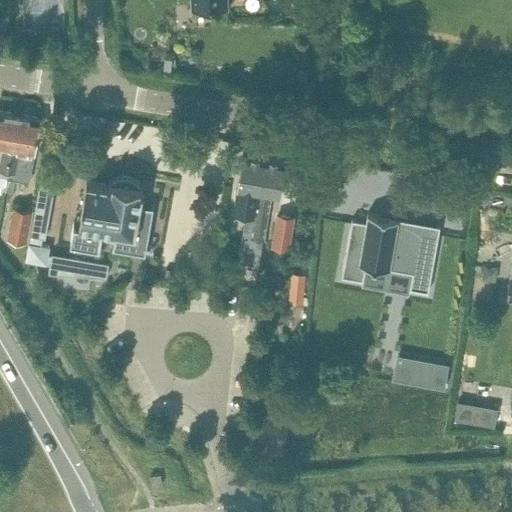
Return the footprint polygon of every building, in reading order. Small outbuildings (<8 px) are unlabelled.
[(0,110),(0,145),(2,146),(0,155),(0,170),(7,172),(17,113),(3,111),(0,110)] [(40,117),(17,113),(7,172),(4,189),(13,191),(16,178),(28,180),(40,117)] [(243,153),(233,211),(244,213),(242,228),(252,230),(253,226),(254,220),(258,192),(264,157),(243,153)] [(251,236),(248,252),(260,254),(263,238),(265,222),(270,195),(280,196),(281,191),(283,180),(286,161),(264,157),(258,192),(254,220),(253,226),(252,230),(251,236)] [(73,222),(70,239),(76,240),(100,245),(102,236),(117,239),(115,247),(146,253),(154,206),(151,206),(140,204),(143,186),(109,180),(108,184),(86,180),(83,200),(79,223),(73,222)] [(40,182),(30,234),(42,237),(45,237),(55,184),(40,182)] [(26,243),(31,209),(13,206),(7,240),(26,243)] [(344,260),(341,276),(363,279),(366,263),(405,270),(413,272),(410,288),(428,291),(430,280),(440,225),(436,224),(435,233),(429,232),(422,231),(422,228),(423,225),(403,221),(379,217),(379,214),(367,212),(366,221),(352,218),(344,260)] [(277,214),(272,245),(288,247),(293,217),(277,214)] [(28,242),(25,259),(46,263),(49,264),(51,253),(48,252),(49,246),(41,245),(28,242)] [(49,264),(48,272),(106,277),(109,263),(51,252),(51,253),(49,264)] [(482,265),(480,278),(492,280),(495,267),(482,265)] [(292,272),(289,303),(305,304),(307,279),(308,274),(292,272)] [(413,358),(409,380),(444,387),(448,364),(413,358)] [(258,397),(257,419),(273,420),(274,398),(258,397)] [(458,400),(455,419),(495,425),(498,407),(458,400)]
